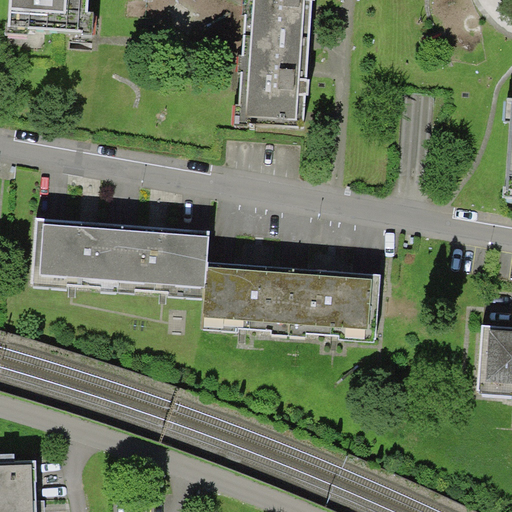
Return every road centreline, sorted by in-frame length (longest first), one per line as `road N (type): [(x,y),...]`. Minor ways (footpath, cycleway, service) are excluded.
road 1 (residential): [(511,236),(0,142)]
road 2 (residential): [(0,407),(292,511)]
